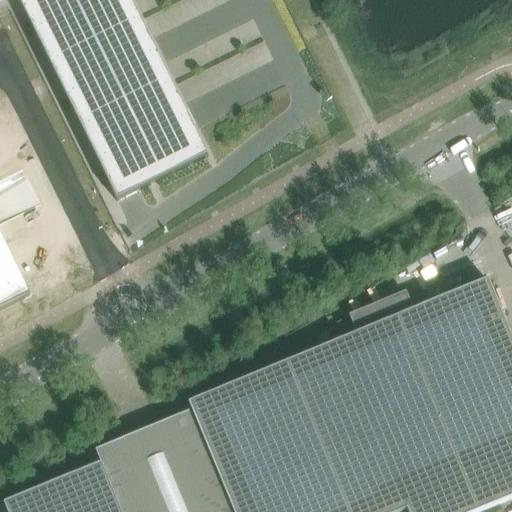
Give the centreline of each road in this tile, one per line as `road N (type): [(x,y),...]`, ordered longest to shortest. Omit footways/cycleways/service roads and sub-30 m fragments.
road 1 (unclassified): [(131,318),(511,106)]
road 2 (unclassified): [(131,318),(0,58)]
road 3 (unclassified): [(0,390),(131,318)]
